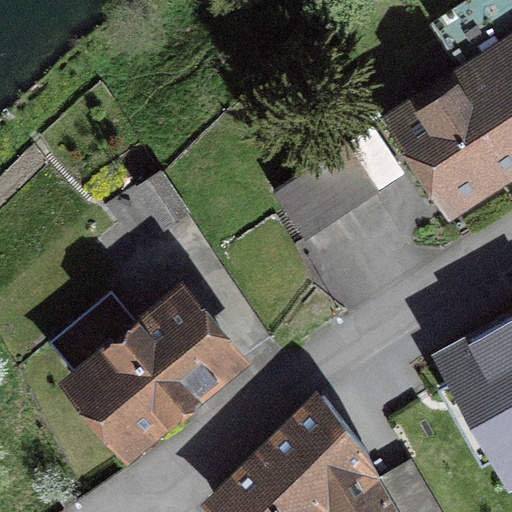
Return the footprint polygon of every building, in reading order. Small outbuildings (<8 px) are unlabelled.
[(511,0),(469,0),(442,18),(481,78),(404,128),(449,195),(511,153),(511,0)] [(367,133),(272,197),(299,238),(395,175),(367,133)] [(137,184),(165,226),(187,211),(160,169),(137,184)] [(67,390),(121,455),(236,359),(182,294),(67,390)] [(511,315),(446,353),(502,452),(511,446),(511,315)] [(399,511),(395,503),(380,476),(365,447),(324,395),(217,498),(231,511),(399,511)] [(440,511),(410,459),(380,476),(395,503),(399,511),(440,511)]
